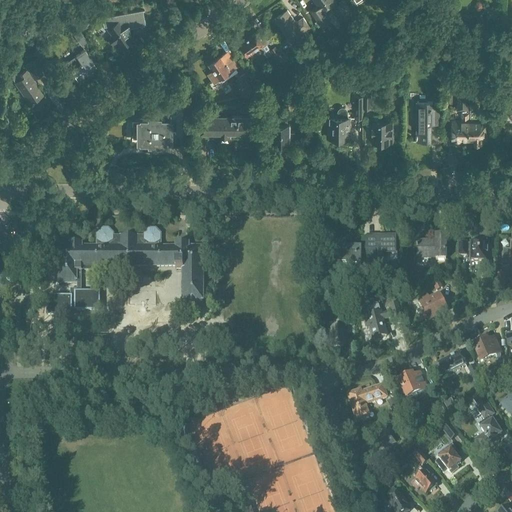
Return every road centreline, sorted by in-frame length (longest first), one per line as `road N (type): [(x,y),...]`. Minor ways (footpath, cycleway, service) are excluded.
road 1 (tertiary): [(511,194),(5,189)]
road 2 (residential): [(0,372),(322,374)]
road 3 (residential): [(5,189),(18,157),(246,0)]
road 4 (residential): [(322,374),(390,362),(511,310)]
road 5 (residential): [(368,511),(322,374)]
